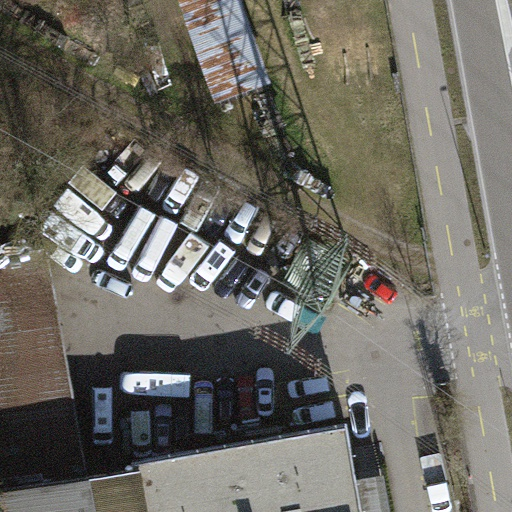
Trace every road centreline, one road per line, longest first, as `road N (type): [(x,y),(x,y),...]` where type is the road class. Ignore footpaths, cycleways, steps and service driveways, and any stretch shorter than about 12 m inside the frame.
road 1 (track): [(511,300),(434,269),(165,132),(0,33)]
road 2 (primary): [(477,0),(511,200)]
